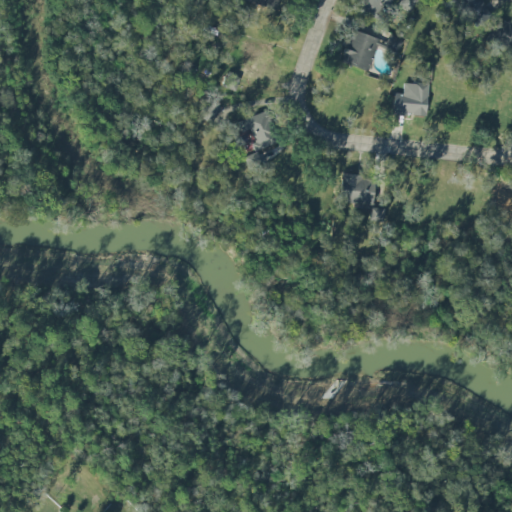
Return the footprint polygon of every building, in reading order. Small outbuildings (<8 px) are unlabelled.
[(244,0),(244,2),(272,9),(274,0),(244,0)] [(382,5),(388,7),(391,0),(360,0),(356,11),(377,19),(382,5)] [(415,0),(399,0),(396,6),(408,13),(415,0)] [(471,23),(485,21),(481,0),(459,0),(462,15),(470,14),(471,23)] [(511,25),(500,15),(487,31),(511,52),(511,25)] [(339,62),(365,71),(377,39),(350,29),(339,62)] [(401,41),(388,34),(381,47),(394,54),(401,41)] [(233,90),(238,78),(226,74),(221,86),(233,90)] [(392,93),(391,115),(424,116),(426,83),(412,82),(412,94),(392,93)] [(236,121),(240,132),(248,129),(256,150),(275,142),(263,111),(236,121)] [(369,206),(374,178),(340,173),(336,201),(369,206)] [(511,191),(496,191),(495,212),(511,212),(511,191)]
